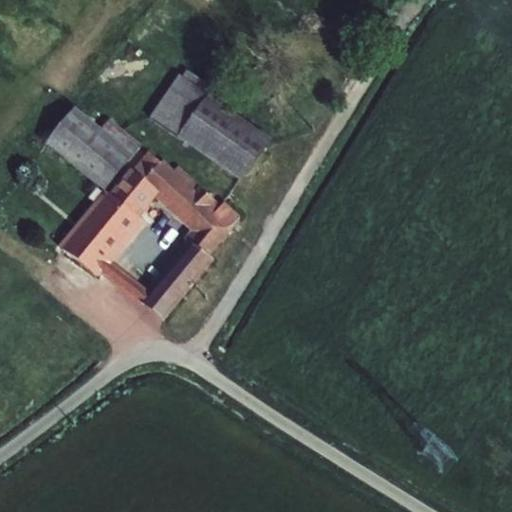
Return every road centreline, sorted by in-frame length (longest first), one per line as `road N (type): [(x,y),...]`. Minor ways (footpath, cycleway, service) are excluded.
road 1 (unclassified): [(426,511),(192,362)]
road 2 (unclassified): [(0,456),(127,360),(169,353),(192,362)]
